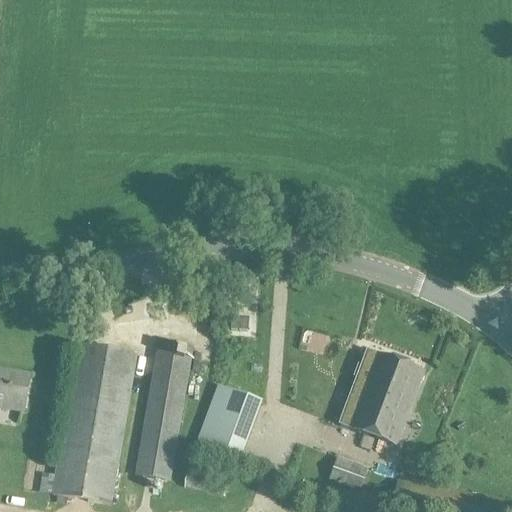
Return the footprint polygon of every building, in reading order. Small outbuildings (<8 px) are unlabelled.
[(231,320),(230,333),(248,334),(249,321),(231,320)] [(158,342),(134,478),(170,484),(193,348),(158,342)] [(77,345),(55,478),(51,497),(111,508),(137,356),(77,345)] [(349,427),(376,357),(366,353),(357,378),(344,373),(327,419),(349,427)] [(376,357),(349,427),(348,430),(396,447),(423,374),(376,357)] [(0,409),(22,413),(27,377),(0,373),(0,409)] [(407,457),(402,470),(424,477),(428,464),(407,457)] [(337,459),(328,483),(360,494),(368,471),(337,459)] [(188,469),(185,489),(224,497),(228,477),(188,469)] [(51,497),(55,478),(42,475),(39,495),(51,497)] [(511,511),(511,503),(397,483),(391,511),(511,511)]
